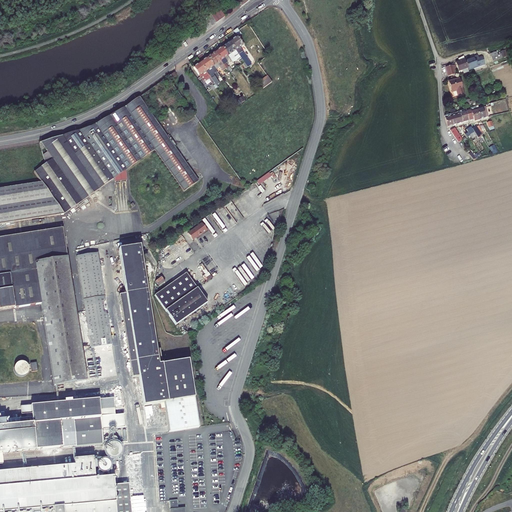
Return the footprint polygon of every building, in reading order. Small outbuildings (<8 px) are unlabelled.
[(216,23),(217,23),(225,17),(220,9),(211,15),(212,17),(213,17),(216,23)] [(207,29),(217,23),(216,23),(213,17),(203,24),(207,29)] [(242,52),(239,48),(242,46),(236,38),(230,42),(244,63),(247,67),(250,65),(243,56),(242,57),(240,54),(242,52)] [(238,60),(241,65),(244,63),(230,42),(223,47),(229,55),(228,56),(233,64),(238,60)] [(227,63),(224,58),(227,56),(221,48),(215,53),(229,73),(231,71),(228,67),(225,64),(227,63)] [(496,62),(506,58),(504,54),(501,55),(500,52),(494,54),(496,62)] [(227,74),(229,73),(215,53),(208,58),(214,66),(217,63),(220,67),(223,71),(226,75),(227,74)] [(478,58),(469,61),(472,69),(472,71),(488,65),(486,58),(482,59),(481,56),(477,57),(478,58)] [(216,70),(213,66),(212,66),(207,58),(200,63),(217,87),(220,85),(212,73),(216,70)] [(463,62),(459,63),(462,72),(472,69),(469,61),(468,58),(462,60),(463,62)] [(209,81),(216,89),(217,88),(217,87),(200,63),(194,68),(202,80),(204,79),(207,77),(209,81)] [(456,66),(449,68),(452,77),(458,75),(457,70),(456,66)] [(269,75),(263,80),(268,86),(274,81),(269,75)] [(467,95),(463,79),(452,82),(455,93),(460,91),(461,97),(467,95)] [(96,124),(90,128),(41,143),(82,202),(130,167),(137,162),(154,149),(184,192),(198,181),(173,147),(175,145),(168,135),(166,136),(139,97),(125,107),(110,116),(96,124)] [(479,108),(483,120),(492,118),(489,107),(482,109),(481,107),(479,108)] [(483,120),(479,108),(474,109),(477,120),(477,122),(483,120)] [(477,120),(474,109),(468,110),(469,113),(472,122),(477,120)] [(466,123),(464,114),(463,112),(454,115),(457,126),(466,123)] [(448,118),(451,127),(457,126),(454,115),(448,116),(449,118),(448,118)] [(480,127),(476,130),(479,135),(481,139),(485,136),(484,135),(483,133),(480,128),(480,127)] [(475,128),(470,130),(472,135),(474,138),(479,135),(476,130),(475,128)] [(458,129),(454,131),(459,139),(462,143),(466,140),(458,129)] [(0,224),(60,215),(64,215),(64,214),(82,202),(41,143),(39,144),(45,165),(33,173),(41,183),(0,188),(0,224)] [(0,224),(0,229),(61,220),(60,215),(0,224)] [(187,233),(192,240),(207,230),(202,223),(187,233)] [(0,310),(41,304),(43,317),(75,313),(62,229),(0,238),(0,310)] [(188,360),(158,365),(139,246),(118,250),(125,295),(119,295),(132,377),(138,377),(143,406),(164,403),(168,432),(199,428),(188,360)] [(117,376),(98,253),(77,256),(85,312),(96,379),(117,376)] [(199,292),(202,290),(199,286),(197,288),(186,273),(154,295),(176,325),(207,303),(199,292)] [(54,385),(86,381),(75,313),(43,317),(54,385)] [(20,363),(20,375),(34,375),(33,362),(20,363)] [(99,399),(100,410),(114,409),(113,398),(99,399)] [(30,406),(31,418),(5,420),(5,426),(100,418),(100,410),(99,399),(30,406)] [(112,415),(115,443),(127,442),(125,414),(112,415)] [(0,426),(0,453),(103,444),(100,418),(5,426),(0,426)] [(0,511),(130,511),(128,484),(113,485),(112,477),(95,479),(93,458),(73,460),(74,466),(0,472),(0,511)]
